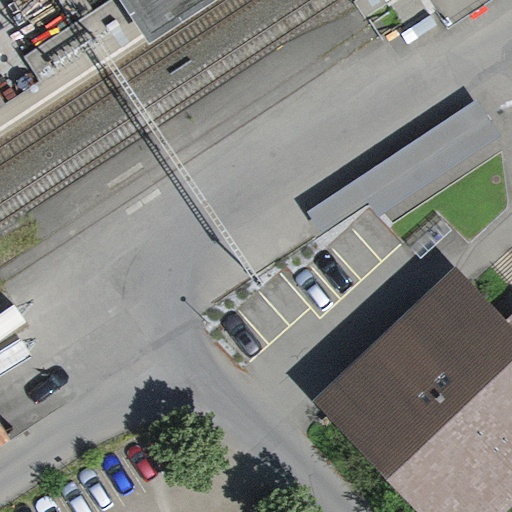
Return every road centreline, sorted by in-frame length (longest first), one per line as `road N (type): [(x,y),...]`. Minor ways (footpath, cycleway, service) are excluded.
road 1 (unclassified): [(511,53),(152,283),(155,313),(192,353)]
road 2 (unclassified): [(0,482),(192,353)]
road 3 (unclassified): [(192,353),(339,511)]
